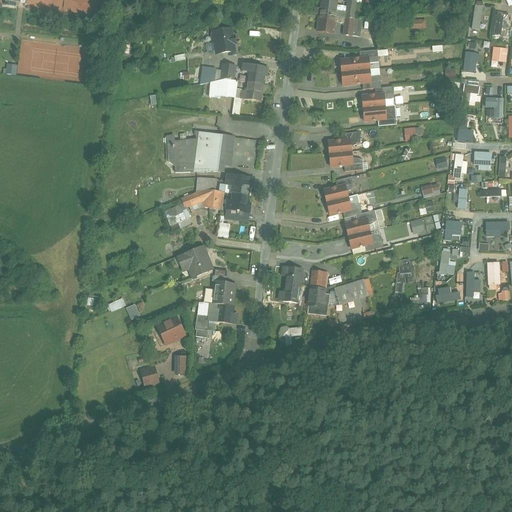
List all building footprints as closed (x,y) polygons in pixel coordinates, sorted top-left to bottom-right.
[(338,0),(334,0),(322,0),(320,14),(345,18),(346,12),(336,11),(338,0)] [(357,2),(347,1),(346,12),(345,18),(355,19),(357,2)] [(475,6),(471,30),(479,31),(482,7),(475,6)] [(345,18),(320,14),(317,31),(333,34),(335,23),(344,24),(345,18)] [(498,16),(496,16),(493,36),(501,37),(503,17),(502,17),(503,15),(498,14),(498,16)] [(355,19),(345,18),(344,24),(342,35),(359,37),(362,20),(355,19)] [(426,20),(410,20),(410,30),(426,29),(426,20)] [(222,31),(214,33),(214,35),(212,35),(213,42),(216,43),(217,54),(235,51),(234,44),(236,44),(235,36),(233,37),(232,30),(222,31)] [(466,40),(465,50),(472,51),(474,41),(466,40)] [(506,50),(493,48),(491,63),(495,63),(501,64),(504,64),(506,50)] [(471,60),(472,51),(465,50),(464,59),(471,60)] [(378,51),(360,52),(360,53),(361,53),(361,59),(369,58),(370,70),(380,69),(378,51)] [(483,53),(472,51),(471,60),(469,74),(472,74),(478,75),(480,61),(482,61),(483,53)] [(370,70),(369,58),(361,59),(341,61),(342,73),(380,70),(380,69),(370,70)] [(390,61),(383,59),(381,66),(388,68),(390,61)] [(5,74),(16,74),(16,65),(6,64),(5,74)] [(236,67),(224,65),(222,80),(223,81),(228,80),(234,81),(236,67)] [(265,67),(245,65),(244,71),(249,72),(248,82),(263,84),(265,67)] [(217,70),(203,68),(203,69),(201,85),(215,82),(217,70)] [(380,70),(342,73),(342,74),(344,86),(364,84),(371,83),(371,77),(370,71),(380,70)] [(471,81),(472,74),(469,74),(461,73),(461,80),(471,81)] [(381,76),(371,77),(371,83),(364,84),(364,90),(376,89),(382,89),(381,76)] [(222,80),(215,82),(212,83),(211,97),(220,98),(221,96),(223,81),(222,80)] [(234,81),(228,80),(223,81),(221,96),(236,98),(238,81),(234,81)] [(263,84),(248,82),(246,92),(244,92),(243,96),(246,96),(246,99),(260,101),(263,84)] [(451,92),(458,93),(459,84),(452,83),(451,92)] [(480,88),(464,86),(461,103),(469,104),(470,95),(479,97),(480,88)] [(382,89),(376,89),(376,90),(377,96),(385,95),(385,102),(395,99),(394,87),(382,89)] [(376,96),(363,97),(364,109),(386,107),(385,102),(385,95),(384,95),(377,96),(376,96)] [(504,124),(504,98),(493,98),(493,109),(493,124),(504,124)] [(386,107),(364,109),(365,122),(379,120),(387,120),(386,113),(386,107)] [(396,114),(386,113),(387,120),(379,120),(380,126),(379,126),(379,127),(397,125),(396,114)] [(457,145),(465,146),(467,120),(460,119),(457,145)] [(416,128),(403,130),(405,144),(418,142),(416,128)] [(486,141),(481,128),(473,132),(478,144),(486,141)] [(448,129),(440,130),(442,138),(450,137),(448,129)] [(235,137),(196,132),(196,133),(198,139),(175,141),(175,135),(165,137),(166,162),(169,162),(176,167),(176,173),(220,171),(220,172),(221,165),(232,167),(235,137)] [(360,133),(342,134),(342,135),(343,141),(351,140),(352,147),(361,143),(360,133)] [(244,141),(236,140),(235,148),(243,149),(244,141)] [(343,141),(329,142),(330,155),(352,153),(352,147),(351,140),(343,141)] [(406,150),(402,157),(403,162),(409,161),(413,154),(411,150),(406,150)] [(352,153),(330,155),(331,167),(345,166),(353,165),(353,158),(352,153)] [(477,171),(490,171),(490,153),(473,153),(473,166),(477,165),(477,171)] [(464,156),(455,155),(453,177),(453,180),(455,180),(462,180),(462,176),(463,163),(464,156)] [(363,160),(353,158),(353,165),(345,166),(346,172),(364,171),(363,160)] [(446,158),(435,161),(437,171),(448,169),(446,158)] [(510,158),(499,158),(498,179),(509,179),(510,158)] [(251,179),(229,176),(227,193),(233,193),(249,196),(251,179)] [(353,177),(336,182),(337,188),(345,186),(347,193),(356,188),(353,177)] [(218,179),(199,178),(198,193),(205,190),(211,190),(216,191),(218,179)] [(364,181),(357,182),(359,189),(366,187),(364,181)] [(439,184),(420,189),(423,200),(442,195),(439,184)] [(337,188),(324,191),(327,203),(348,198),(347,193),(345,186),(337,188)] [(216,191),(211,190),(205,190),(198,193),(188,197),(191,205),(204,201),(203,207),(222,209),(224,192),(216,191)] [(461,191),(458,191),(457,212),(471,213),(472,192),(467,191),(461,191)] [(480,192),(480,200),(493,200),(502,200),(502,199),(502,192),(480,192)] [(249,196),(233,193),(232,201),(228,200),(227,210),(238,211),(238,212),(240,213),(240,211),(247,212),(247,208),(251,209),(252,204),(248,203),(249,196)] [(359,195),(348,198),(350,206),(360,204),(361,203),(359,195)] [(188,197),(182,199),(185,208),(191,206),(191,205),(188,197)] [(348,198),(327,203),(330,215),(344,212),(351,210),(350,206),(348,198)] [(433,199),(424,202),(428,215),(437,212),(433,199)] [(202,203),(189,208),(191,213),(204,208),(202,203)] [(360,204),(350,206),(351,210),(344,212),(345,218),(357,216),(362,214),(360,204)] [(238,212),(226,211),(225,221),(249,223),(250,214),(248,213),(240,213),(238,212)] [(362,214),(357,216),(359,222),(367,220),(368,224),(377,221),(374,211),(362,214)] [(228,239),(229,225),(223,224),(224,217),(220,217),(218,238),(228,239)] [(189,219),(177,225),(180,231),(192,225),(189,219)] [(359,222),(345,225),(348,237),(370,232),(368,224),(367,220),(359,222)] [(422,221),(411,224),(414,236),(425,233),(422,221)] [(453,223),(446,223),(444,243),(452,243),(453,223)] [(511,223),(486,224),(486,233),(511,233),(511,223)] [(370,232),(348,237),(351,249),(364,246),(373,244),(371,237),(370,232)] [(381,238),(371,237),(373,244),(364,246),(366,252),(384,248),(381,238)] [(490,246),(480,245),(479,253),(489,253),(490,246)] [(203,246),(178,257),(182,266),(189,263),(195,278),(213,270),(203,246)] [(449,267),(450,255),(449,255),(443,254),(441,254),(441,257),(439,256),(438,264),(440,264),(440,265),(449,267)] [(500,265),(487,265),(487,287),(489,287),(497,287),(500,287),(500,265)] [(303,269),(288,267),(285,285),(300,287),(302,276),(306,276),(307,270),(303,270),(303,269)] [(455,267),(439,267),(439,274),(439,275),(449,276),(455,276),(455,267)] [(326,272),(314,270),(311,288),(323,289),(326,272)] [(410,270),(397,272),(398,281),(411,279),(410,270)] [(449,282),(449,276),(439,275),(439,274),(436,274),(436,282),(449,282)] [(477,275),(467,275),(467,294),(480,294),(480,284),(477,284),(477,275)] [(369,280),(336,290),(336,291),(340,305),(368,296),(367,292),(372,291),(369,280)] [(226,283),(217,282),(216,283),(214,304),(219,305),(233,307),(236,284),(226,283)] [(300,287),(285,285),(283,301),(298,303),(300,287)] [(311,288),(308,306),(309,305),(308,314),(328,316),(329,307),(331,295),(326,294),(327,290),(323,289),(311,288)] [(431,289),(421,289),(420,305),(431,305),(431,289)] [(336,291),(331,292),(331,295),(329,307),(340,305),(336,291)] [(503,291),(497,291),(498,302),(510,301),(509,291),(503,291)] [(437,297),(438,304),(460,301),(459,293),(437,297)] [(99,297),(86,297),(86,310),(99,310),(99,297)] [(123,299),(107,304),(109,312),(125,307),(123,299)] [(140,317),(135,305),(126,309),(131,321),(140,317)] [(233,307),(219,305),(218,310),(217,322),(232,324),(232,321),(236,322),(237,315),(233,314),(235,307),(233,307)] [(209,316),(199,315),(197,329),(209,331),(210,321),(217,322),(218,310),(210,309),(209,316)] [(178,318),(158,327),(166,345),(186,336),(178,318)] [(339,319),(328,322),(330,329),(341,326),(339,319)] [(279,346),(291,346),(291,337),(302,337),(301,327),(278,328),(279,346)] [(184,356),(174,356),(174,375),(184,375),(184,356)] [(155,367),(142,371),(146,386),(159,383),(155,367)]
